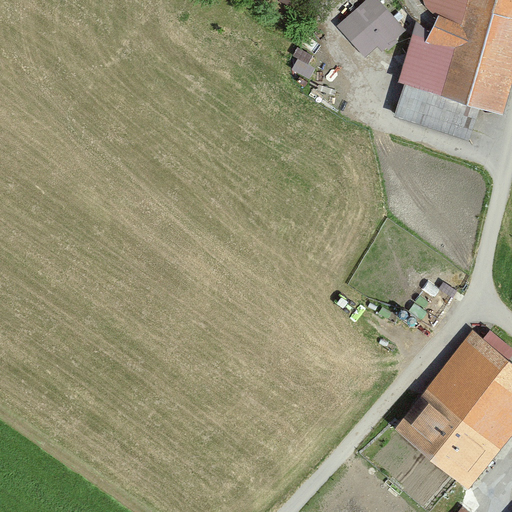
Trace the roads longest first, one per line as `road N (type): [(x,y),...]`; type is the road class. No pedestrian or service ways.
road 1 (residential): [(288,511),(473,297)]
road 2 (residential): [(473,297),(511,135)]
